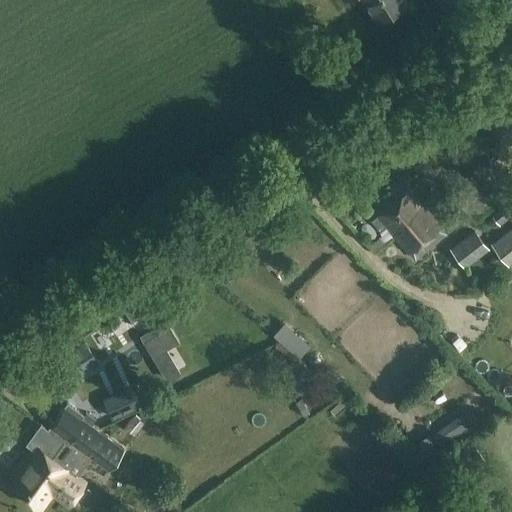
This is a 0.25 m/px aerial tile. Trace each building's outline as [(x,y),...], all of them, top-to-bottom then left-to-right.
[(405,0),(344,0),(345,0),(363,0),(377,20),(406,1),(405,0)] [(480,179),(468,190),(472,195),(474,197),(469,203),(478,214),(498,197),(491,190),(490,191),(486,186),(494,179),(481,164),(474,172),(480,179)] [(380,233),(387,227),(395,237),(406,228),(404,225),(411,219),(411,217),(410,216),(423,205),(409,189),(371,222),(380,233)] [(406,228),(396,237),(409,253),(414,260),(447,233),(441,226),(423,205),(410,216),(411,217),(411,219),(404,225),(406,228)] [(510,215),(504,207),(492,216),(499,225),(510,215)] [(508,266),(511,262),(511,225),(490,243),(508,266)] [(488,249),(474,232),(452,249),(465,266),(488,249)] [(164,323),(143,336),(153,353),(173,341),(164,323)] [(78,345),(31,375),(32,378),(46,398),(93,367),(92,365),(97,362),(92,353),(89,348),(83,352),(79,347),(78,345)] [(167,349),(152,358),(165,378),(179,370),(167,349)] [(297,357),(293,361),(285,369),(294,377),(306,364),(299,357),(298,358),(297,357)] [(103,399),(112,418),(146,404),(137,383),(103,399)] [(68,402),(48,430),(66,442),(82,419),(85,415),(68,402)] [(144,422),(134,414),(124,426),(135,434),(144,422)] [(110,469),(124,450),(82,419),(66,442),(25,498),(41,509),(52,494),(69,506),(86,482),(67,468),(81,448),(110,469)] [(34,450),(8,486),(25,498),(66,442),(48,430),(40,424),(25,444),(34,450)] [(448,466),(461,483),(487,464),(474,447),(448,466)] [(374,511),(415,511),(446,491),(436,476),(397,504),(393,499),(374,511)]
